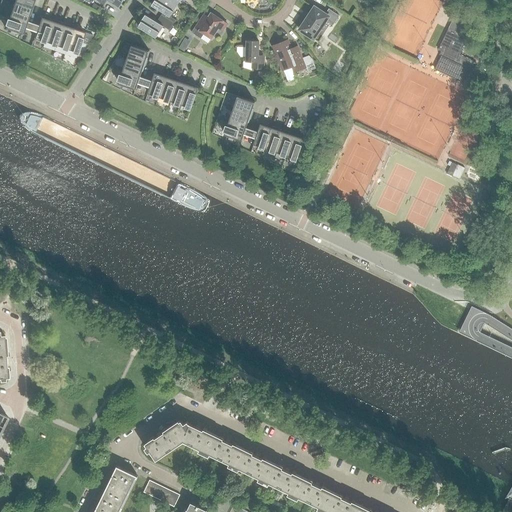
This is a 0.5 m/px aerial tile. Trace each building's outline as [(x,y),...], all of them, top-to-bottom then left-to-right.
[(33,2),(33,0),(15,0),(15,3),(14,2),(13,3),(30,8),(28,7),(30,1),(33,2)] [(172,26),(176,21),(169,16),(176,6),(167,0),(154,0),(151,5),(163,12),(159,17),(172,26)] [(9,15),(26,21),(28,15),(25,14),(27,8),(30,9),(30,8),(13,3),(15,3),(12,12),(15,13),(14,16),(9,15)] [(314,7),(299,30),(313,39),(325,21),(332,26),(339,16),(328,9),(325,14),(314,7)] [(191,32),(200,39),(204,34),(211,38),(218,28),(222,31),(227,24),(211,13),(204,23),(199,20),(191,32)] [(452,28),(461,32),(463,28),(461,28),(466,17),(457,13),(452,24),(453,24),(452,28)] [(172,26),(159,17),(156,22),(145,14),(137,26),(155,37),(163,26),(169,31),(172,26)] [(37,28),(38,25),(26,21),(9,15),(10,16),(8,24),(11,25),(9,30),(8,32),(13,33),(14,31),(22,34),(23,28),(35,32),(37,28)] [(48,18),(41,15),(38,25),(37,28),(35,32),(33,38),(40,40),(41,39),(44,40),(51,21),(48,20),(48,18)] [(51,21),(44,40),(44,42),(51,44),(51,42),(55,44),(62,25),(58,23),(59,22),(52,19),(51,21)] [(62,23),(62,25),(55,44),(55,45),(62,48),(62,46),(66,47),(73,28),(69,27),(70,25),(62,23)] [(73,28),(66,47),(65,49),(72,51),(73,50),(77,51),(76,53),(77,53),(84,32),(80,31),(81,29),(73,27),(73,28)] [(434,69),(444,74),(460,82),(463,74),(470,77),(473,72),(469,70),(473,61),(459,54),(466,40),(468,36),(449,27),(447,32),(438,50),(440,51),(438,55),(440,56),(434,69)] [(291,67),(294,72),(306,67),(308,73),(316,69),(312,60),(309,57),(302,59),(297,46),(297,47),(298,49),(293,51),(293,50),(291,49),(287,40),(272,46),(282,70),(291,67)] [(252,62),(252,68),(263,69),(264,56),(258,56),(258,41),(246,41),(246,62),(252,62)] [(184,52),(187,47),(181,44),(178,49),(184,52)] [(128,58),(144,64),(144,63),(142,63),(144,56),(147,57),(149,51),(136,47),(136,48),(135,51),(132,50),(129,58),(128,58)] [(140,76),(142,71),(139,70),(142,63),(144,64),(128,58),(127,58),(129,59),(126,67),(129,68),(128,72),(123,70),(123,71),(140,76)] [(140,76),(123,71),(124,71),(122,79),(125,81),(123,85),(123,87),(127,89),(128,87),(136,89),(138,83),(149,87),(152,80),(140,76)] [(147,93),(154,96),(155,94),(158,95),(165,76),(162,75),(162,73),(155,71),(152,80),(149,87),(147,93)] [(165,76),(158,95),(158,97),(165,99),(165,98),(169,99),(176,80),(172,79),(173,77),(166,75),(165,76)] [(176,80),(169,99),(169,101),(176,103),(176,102),(180,103),(187,84),(183,83),(184,81),(176,78),(176,80)] [(187,82),(187,84),(180,103),(180,104),(186,107),(187,105),(191,107),(190,108),(191,108),(198,88),(194,86),(195,85),(187,82)] [(269,93),(274,88),(269,83),(264,88),(269,93)] [(252,108),(255,102),(242,98),(242,99),(241,102),(238,101),(235,109),(234,109),(233,109),(250,115),(250,114),(248,114),(250,107),(252,108)] [(247,114),(250,115),(233,109),(234,110),(232,118),(235,119),(234,123),(229,121),(229,122),(246,127),(248,122),(245,121),(247,114)] [(230,132),(229,136),(228,138),(233,140),(234,138),(241,140),(243,135),(255,138),(256,134),(257,131),(246,127),(229,122),(230,122),(227,130),(230,132)] [(268,124),(261,122),(257,131),(256,134),(255,138),(253,144),(260,147),(260,145),(264,147),(271,127),(267,126),(268,124)] [(264,147),(264,148),(271,150),(271,149),(275,150),(282,131),(278,130),(279,128),(271,126),(271,127),(264,147)] [(282,129),(282,131),(275,150),(274,152),(281,154),(282,153),(286,154),(292,135),(289,134),(290,132),(282,129)] [(292,135),(286,154),(285,155),(292,158),(293,156),(297,158),(296,159),(297,159),(304,139),(300,137),(300,136),(293,133),(292,135)] [(457,165),(451,162),(448,161),(446,165),(449,166),(445,173),(451,176),(457,165)] [(464,169),(457,165),(451,176),(459,180),(464,169)] [(416,235),(457,252),(472,215),(458,210),(456,216),(435,207),(432,215),(424,212),(422,217),(423,218),(416,235)] [(467,237),(479,243),(487,225),(475,219),(467,237)] [(146,446),(150,451),(156,460),(183,442),(183,424),(180,420),(145,444),(146,446)] [(210,455),(219,438),(187,422),(183,424),(183,442),(210,455)] [(219,438),(210,455),(238,469),(247,451),(219,438)] [(247,451),(238,469),(265,482),(274,464),(247,451)] [(274,464),(265,482),(293,496),(302,478),(274,464)] [(119,468),(115,469),(101,499),(121,509),(137,476),(119,468)] [(302,478),(293,496),(320,509),(329,491),(302,478)] [(155,483),(150,481),(149,480),(143,492),(149,495),(155,483)] [(161,486),(155,483),(149,495),(155,498),(161,486)] [(167,489),(161,486),(155,498),(161,501),(167,489)] [(173,492),(167,489),(161,501),(167,504),(173,492)] [(329,491),(320,509),(326,511),(352,511),(357,505),(329,491)] [(179,495),(173,492),(167,504),(173,507),(179,495)] [(119,511),(121,509),(101,499),(94,511),(119,511)] [(184,511),(205,511),(206,511),(189,503),(184,511)]
